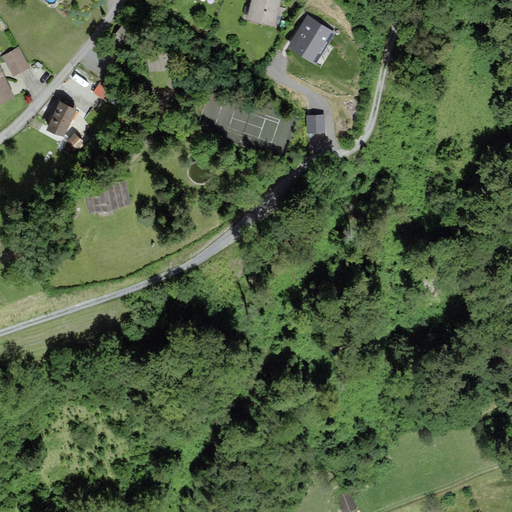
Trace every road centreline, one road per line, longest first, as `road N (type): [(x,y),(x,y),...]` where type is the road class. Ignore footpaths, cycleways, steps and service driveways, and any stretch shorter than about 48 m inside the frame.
road 1 (residential): [(335,153),(296,171),(194,262),(0,332)]
road 2 (residential): [(0,139),(122,0)]
road 3 (track): [(409,0),(366,136),(335,153)]
